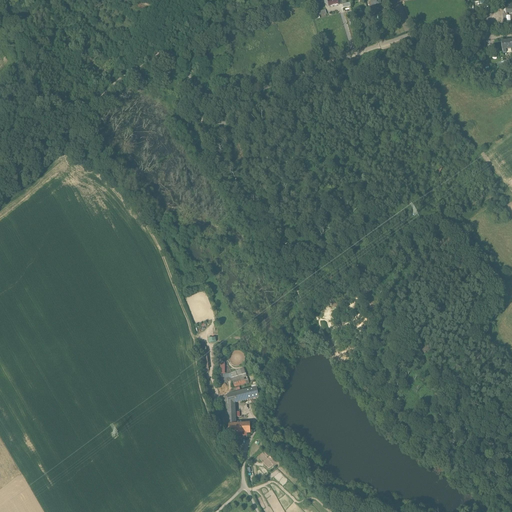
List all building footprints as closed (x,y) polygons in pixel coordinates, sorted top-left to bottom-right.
[(316,14),(317,18),(321,18),(320,15),(327,13),(326,9),(319,11),(320,13),(316,14)] [(511,45),(511,40),(501,42),(503,53),(506,52),(506,50),(511,48),(511,45)] [(197,328),(199,335),(209,332),(207,326),(197,328)] [(245,368),(227,372),(224,360),(222,361),(222,364),(220,364),(222,374),(221,374),(223,383),(232,380),(234,386),(247,383),(246,377),(247,377),(245,368)] [(252,389),(234,392),(234,401),(259,397),(257,382),(251,383),(252,389)] [(234,392),(227,393),(227,399),(224,399),(224,410),(225,410),(225,423),(228,423),(228,433),(250,433),(250,424),(235,423),(234,401),(234,392)]
